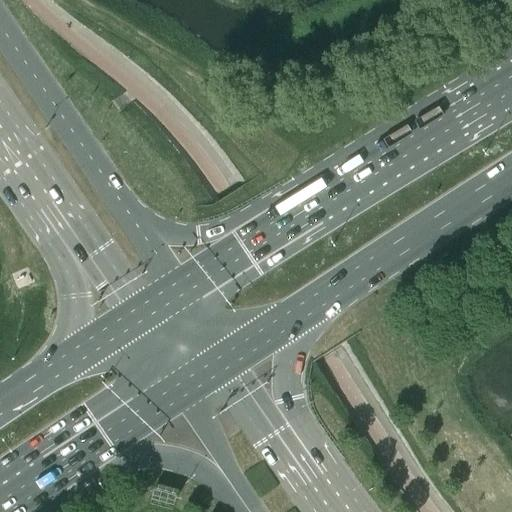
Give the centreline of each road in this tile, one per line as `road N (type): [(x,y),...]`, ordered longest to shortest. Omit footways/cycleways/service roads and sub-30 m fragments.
road 1 (trunk): [(511,90),(176,288)]
road 2 (secondary): [(176,288),(0,27)]
road 3 (trunk): [(318,302),(511,182)]
road 4 (secondary): [(0,151),(118,326)]
road 5 (trunk): [(314,474),(288,386),(298,338),(318,302)]
road 6 (trunk): [(72,463),(174,455),(237,496)]
road 7 (unclassified): [(314,474),(228,358)]
road 8 (trunk): [(118,326),(0,408)]
